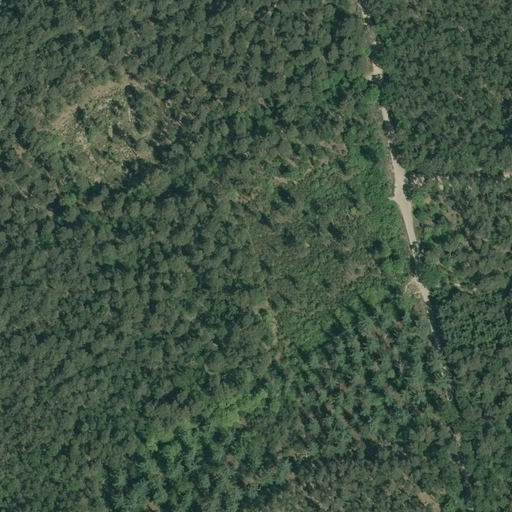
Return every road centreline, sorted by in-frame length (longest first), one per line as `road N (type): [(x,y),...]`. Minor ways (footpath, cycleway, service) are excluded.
road 1 (track): [(362,0),(401,182)]
road 2 (track): [(425,292),(461,460)]
